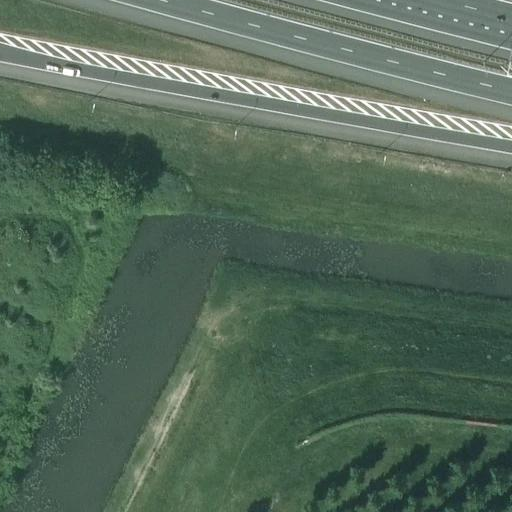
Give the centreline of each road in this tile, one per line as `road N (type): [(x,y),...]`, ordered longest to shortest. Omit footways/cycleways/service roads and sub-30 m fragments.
road 1 (motorway): [(0,53),(511,148)]
road 2 (motorway): [(160,0),(511,92)]
